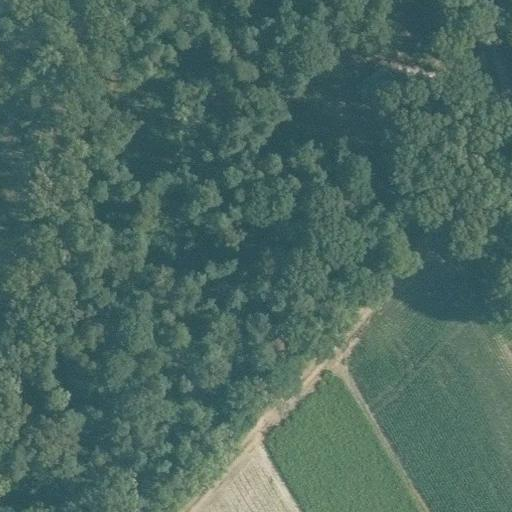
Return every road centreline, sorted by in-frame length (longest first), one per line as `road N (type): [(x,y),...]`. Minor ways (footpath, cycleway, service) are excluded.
road 1 (track): [(468,195),(185,511)]
road 2 (unclassified): [(0,374),(99,0)]
